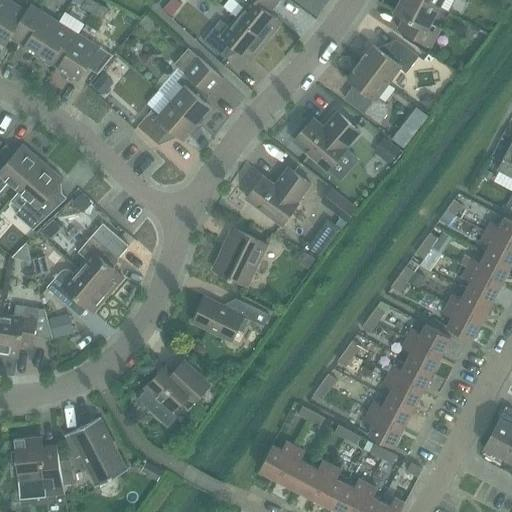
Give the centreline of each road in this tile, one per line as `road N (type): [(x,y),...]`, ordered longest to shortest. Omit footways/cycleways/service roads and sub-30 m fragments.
road 1 (unclassified): [(181,225),(354,0)]
road 2 (residential): [(181,225),(155,305),(120,354),(70,387),(0,397)]
road 3 (residential): [(181,225),(69,127),(0,90)]
road 4 (residential): [(454,457),(511,340)]
